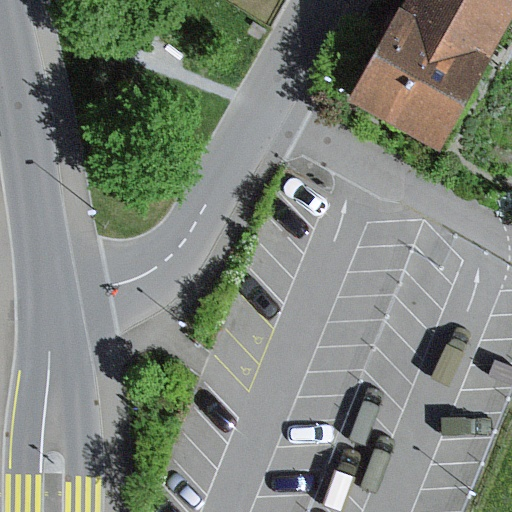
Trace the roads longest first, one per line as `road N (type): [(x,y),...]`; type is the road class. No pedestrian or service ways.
road 1 (residential): [(49,299),(112,287),(159,267),(212,202),(259,105)]
road 2 (residential): [(49,299),(0,0)]
road 3 (residential): [(511,241),(259,105)]
road 4 (residential): [(53,511),(49,299)]
